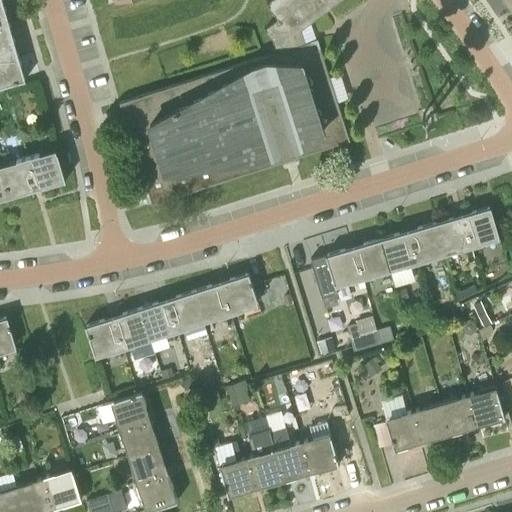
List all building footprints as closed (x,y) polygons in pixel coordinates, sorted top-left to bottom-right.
[(0,0),(0,26),(8,24),(1,0),(0,0)] [(276,52),(305,43),(300,30),(342,0),(268,0),(266,2),(278,18),(264,28),(273,41),(276,52)] [(0,55),(16,51),(8,24),(0,26),(0,55)] [(317,39),(305,43),(276,52),(119,101),(142,174),(151,204),(285,161),(285,162),(294,159),(294,158),(322,149),(326,148),(327,149),(336,146),(335,145),(349,141),(339,107),(337,102),(338,102),(331,77),(329,77),(317,39)] [(0,86),(25,79),(25,78),(24,79),(16,51),(0,55),(0,86)] [(28,157),(37,187),(64,179),(64,181),(65,180),(57,152),(56,152),(55,149),(28,157)] [(10,160),(7,150),(0,151),(0,159),(1,163),(10,160)] [(9,195),(37,187),(28,157),(1,165),(9,195)] [(0,197),(9,195),(1,165),(0,165),(0,197)] [(462,215),(471,245),(498,237),(497,234),(498,234),(490,206),(489,206),(489,207),(462,215)] [(444,253),(471,245),(462,215),(435,223),(444,253)] [(417,261),(444,253),(435,223),(408,231),(417,261)] [(503,232),(510,230),(508,223),(501,224),(503,232)] [(390,269),(417,261),(408,231),(381,239),(390,269)] [(363,277),(390,269),(381,239),(354,247),(363,277)] [(327,253),(310,258),(321,296),(336,292),(334,285),(363,277),(354,247),(327,254),(327,253)] [(221,282),(230,312),(257,303),(256,300),(257,300),(248,272),(247,272),(247,274),(221,282)] [(203,321),(230,312),(221,282),(194,291),(203,321)] [(460,298),(477,290),(474,284),(457,292),(460,298)] [(408,298),(406,288),(397,290),(399,301),(408,298)] [(176,329),(203,321),(194,291),(167,299),(176,329)] [(290,294),(284,296),(287,304),(292,302),(290,294)] [(150,338),(176,329),(167,299),(140,308),(150,338)] [(473,304),(483,326),(489,324),(491,323),(481,300),(473,304)] [(123,347),(150,338),(140,308),(113,317),(123,347)] [(445,318),(443,308),(433,310),(435,320),(445,318)] [(355,319),(356,323),(347,325),(354,349),(379,342),(376,330),(372,315),(355,319)] [(15,344),(16,344),(7,316),(6,316),(6,317),(0,319),(0,351),(16,347),(15,344)] [(95,356),(123,347),(113,317),(86,325),(86,324),(85,325),(95,356)] [(476,330),(476,323),(471,318),(464,320),(461,326),(463,332),(470,334),(476,330)] [(489,324),(483,326),(479,329),(483,338),(490,335),(492,328),(489,324)] [(316,340),(320,354),(335,349),(331,336),(316,340)] [(363,365),(371,376),(382,368),(373,357),(363,365)] [(174,375),(172,367),(160,370),(162,378),(174,375)] [(187,377),(180,384),(187,390),(194,383),(187,377)] [(248,389),(247,384),(245,379),(227,385),(230,394),(248,389)] [(469,394),(477,424),(503,417),(503,418),(505,418),(496,386),(469,394)] [(120,429),(150,419),(141,392),(142,392),(142,390),(110,401),(120,429)] [(446,433),(477,424),(469,394),(438,403),(446,433)] [(422,440),(446,433),(438,403),(413,410),(422,440)] [(394,447),(422,440),(413,410),(386,417),(386,420),(386,421),(394,449),(395,449),(394,447)] [(280,423),(278,411),(263,413),(265,425),(280,423)] [(128,455),(158,446),(150,419),(120,429),(128,455)] [(301,441),(310,471),(337,463),(337,464),(339,464),(331,436),(330,436),(329,433),(326,421),(309,426),(313,437),(301,441)] [(269,430),(274,448),(283,478),(310,471),(301,441),(291,444),(285,426),(269,430)] [(24,453),(19,436),(6,440),(11,456),(24,453)] [(137,483),(167,474),(158,446),(128,455),(137,483)] [(256,486),(283,478),(274,448),(247,456),(256,486)] [(229,494),(256,486),(247,456),(220,464),(221,467),(220,467),(228,495),(229,495),(229,494)] [(43,476),(53,506),(80,498),(80,499),(81,499),(71,467),(43,476)] [(167,474),(137,483),(146,510),(149,509),(177,500),(177,499),(176,499),(167,474)] [(25,511),(35,511),(53,506),(43,476),(16,484),(25,511)] [(0,511),(25,511),(16,484),(0,489),(0,511)] [(113,511),(107,493),(86,500),(89,511),(113,511)]
